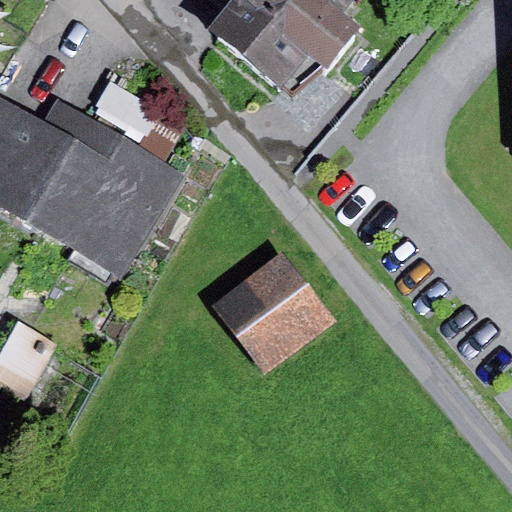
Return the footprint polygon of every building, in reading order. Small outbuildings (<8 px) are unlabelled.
[(353,0),(236,0),(224,15),(210,32),(283,91),(309,59),(326,72),(360,31),(340,16),(353,0)] [(162,112),(112,84),(98,109),(148,137),(162,112)] [(0,211),(126,284),(187,179),(58,105),(46,126),(0,99),(0,211)] [(283,256),(215,309),(267,376),(335,323),(283,256)] [(59,347),(19,324),(0,358),(0,387),(27,402),(59,347)]
